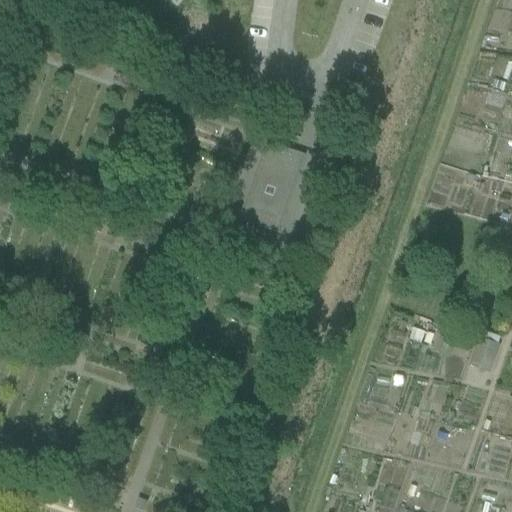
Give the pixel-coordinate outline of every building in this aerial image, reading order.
[(494,81),(491,89),(503,93),(505,85),(494,81)] [(244,214),(278,226),(302,158),(267,146),(244,214)] [(401,323),(398,330),(404,332),(406,325),(401,323)] [(427,334),(423,344),(430,346),(433,336),(427,334)] [(480,340),(470,365),(490,373),(500,347),(498,346),(480,340)] [(138,499),(134,510),(140,511),(142,511),(146,501),(138,499)]
